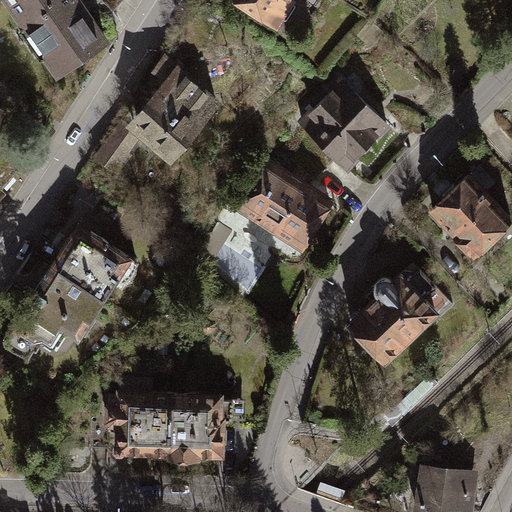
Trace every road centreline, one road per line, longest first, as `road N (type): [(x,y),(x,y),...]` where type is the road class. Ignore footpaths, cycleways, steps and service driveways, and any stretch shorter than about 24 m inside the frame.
road 1 (residential): [(251,500),(274,421),(342,256),(413,164),(511,67)]
road 2 (residential): [(171,0),(0,260)]
road 3 (residential): [(0,491),(251,500)]
